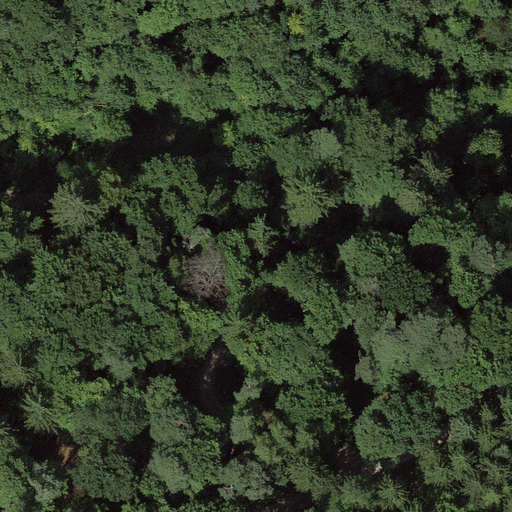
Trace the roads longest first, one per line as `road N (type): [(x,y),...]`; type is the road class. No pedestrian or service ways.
road 1 (track): [(445,157),(310,251),(254,302),(207,375),(219,412),(384,466)]
road 2 (track): [(0,195),(41,195),(409,119)]
road 3 (track): [(295,511),(511,394)]
road 4 (track): [(409,119),(511,35)]
